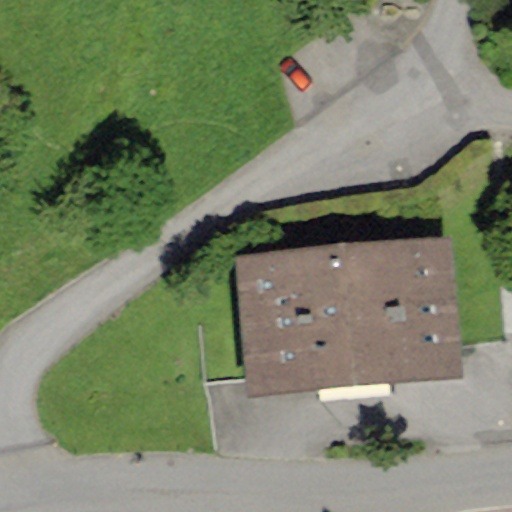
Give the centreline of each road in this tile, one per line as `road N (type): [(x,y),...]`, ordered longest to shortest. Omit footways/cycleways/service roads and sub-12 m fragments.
road 1 (residential): [(4,506),(1,418),(9,371),(57,318),(422,90)]
road 2 (unclassified): [(4,506),(511,484)]
